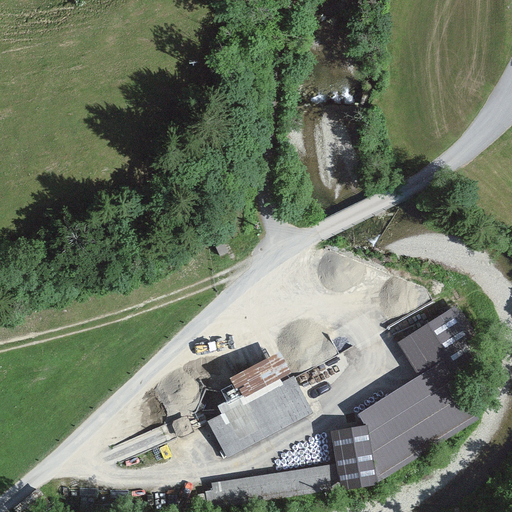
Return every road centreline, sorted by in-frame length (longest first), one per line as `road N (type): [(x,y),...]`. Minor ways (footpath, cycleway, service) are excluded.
road 1 (unclassified): [(0,509),(253,274),(403,192),(469,146),(511,99)]
road 2 (track): [(283,252),(373,350),(367,399),(243,467),(114,473),(51,465)]
road 3 (track): [(0,348),(135,312),(235,272),(253,274)]
road 4 (track): [(283,252),(265,191),(270,113),(304,0)]
